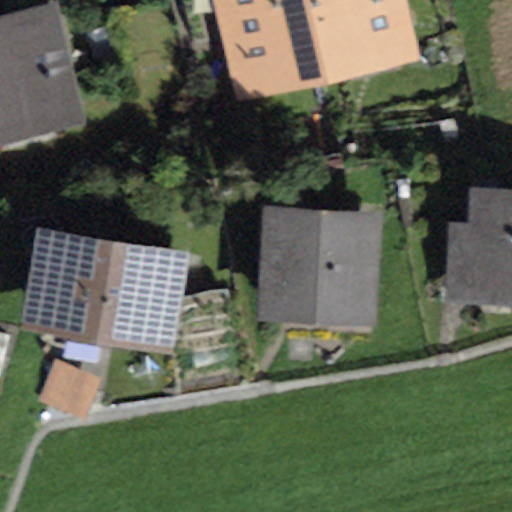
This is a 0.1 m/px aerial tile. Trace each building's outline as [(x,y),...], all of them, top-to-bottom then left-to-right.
[(184,0),(192,40),(217,36),(231,90),(327,68),(311,0),(184,0)] [(403,0),(311,0),(327,68),(417,50),(403,0)] [(0,143),(81,123),(51,2),(0,14),(0,143)] [(511,297),(511,191),(474,190),(473,226),(453,225),(452,296),(511,297)] [(367,319),(374,216),(274,210),(267,311),(367,319)] [(168,344),(183,256),(42,233),(30,320),(168,344)] [(0,372),(11,327),(0,324),(0,372)] [(56,354),(46,401),(94,412),(104,365),(56,354)]
